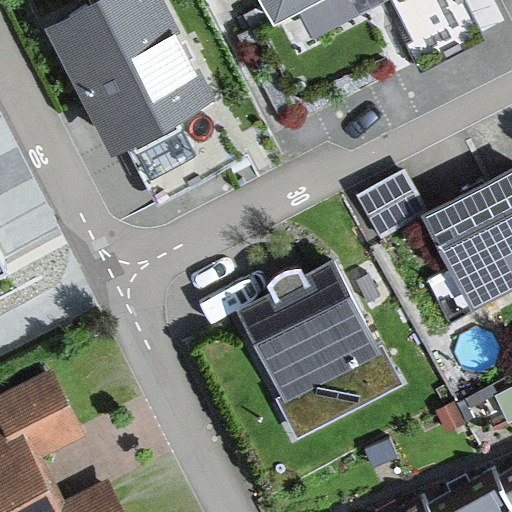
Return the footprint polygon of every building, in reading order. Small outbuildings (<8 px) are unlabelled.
[(161,0),(94,0),(47,24),(111,150),(211,100),(161,0)] [(266,0),(275,16),(303,0),(266,0)] [(511,161),(421,208),(470,304),(511,282),(511,161)] [(345,256),(235,303),(277,398),(386,350),(345,256)] [(61,385),(0,416),(0,511),(123,511),(109,484),(68,505),(44,459),(88,437),(61,385)] [(511,511),(511,492),(506,481),(502,473),(435,508),(437,511),(511,511)] [(437,511),(435,508),(431,500),(408,511),(437,511)]
